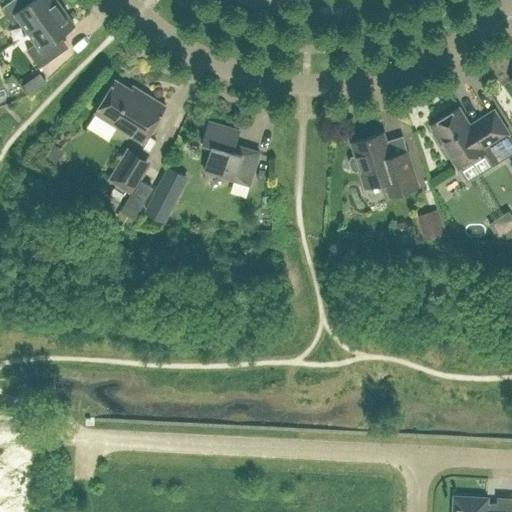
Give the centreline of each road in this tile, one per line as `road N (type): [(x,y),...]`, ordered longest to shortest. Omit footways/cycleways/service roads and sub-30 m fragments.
road 1 (residential): [(129,0),(168,34),(224,65),(322,83),(414,65),(471,35),(511,0)]
road 2 (residential): [(417,455),(87,438)]
